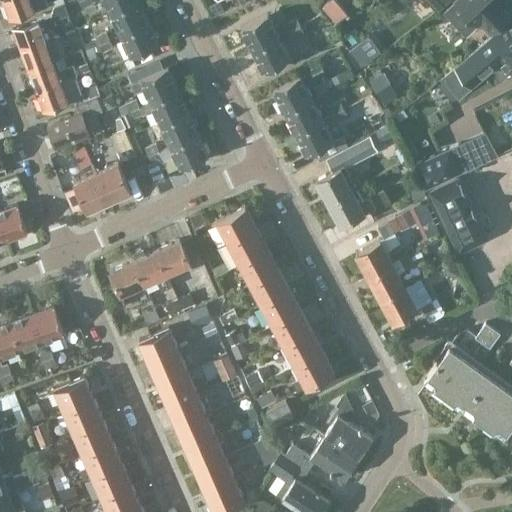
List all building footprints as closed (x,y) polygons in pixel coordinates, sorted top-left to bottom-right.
[(1,0),(8,17),(47,3),(45,0),(1,0)] [(104,0),(109,11),(133,0),(104,0)] [(147,21),(137,0),(133,0),(109,11),(119,33),(147,21)] [(328,0),(321,6),(334,22),(346,11),(336,0),(328,0)] [(453,0),(442,10),(464,33),(479,19),(491,30),(511,12),(500,0),(453,0)] [(12,28),(20,49),(45,40),(42,31),(56,26),(53,19),(68,14),(63,2),(52,6),(55,12),(12,28)] [(239,27),(250,49),(278,35),(267,13),(239,27)] [(285,22),(289,29),(299,24),(296,16),(285,22)] [(511,16),(442,76),(445,80),(445,79),(443,77),(454,67),(468,83),(496,59),(508,72),(511,68),(511,16)] [(157,43),(147,21),(119,33),(129,56),(157,43)] [(299,24),(289,29),(293,37),(303,31),(299,24)] [(93,35),(97,43),(108,38),(104,30),(93,35)] [(27,69),(52,60),(66,55),(59,35),(45,40),(20,49),(27,69)] [(289,57),(278,35),(250,49),(262,71),(289,57)] [(111,46),(108,38),(97,43),(101,51),(111,46)] [(329,68),(337,64),(328,48),(320,52),(329,68)] [(60,80),(56,69),(52,60),(27,69),(34,89),(60,80)] [(60,80),(76,74),(77,74),(72,63),(56,69),(60,80)] [(320,63),(309,68),(314,77),(324,71),(320,63)] [(143,86),(149,100),(177,87),(167,65),(131,81),(135,90),(143,86)] [(378,70),(366,77),(383,104),(396,96),(382,73),(381,74),(378,70)] [(67,101),(76,98),(83,96),(81,89),(76,74),(60,80),(67,101)] [(271,89),(282,111),(310,96),(298,74),(271,89)] [(67,101),(60,80),(34,89),(42,110),(67,101)] [(76,98),(76,102),(96,94),(103,110),(113,106),(107,93),(100,96),(100,93),(96,83),(82,89),(81,89),(83,96),(76,98)] [(187,109),(177,87),(149,100),(141,103),(122,112),(127,125),(136,121),(134,116),(153,108),(159,122),(187,109)] [(83,117),(94,113),(103,110),(96,94),(76,102),(79,111),(81,110),(83,117)] [(120,105),(122,112),(141,103),(137,96),(126,101),(119,105),(120,105)] [(282,111),(294,132),(321,118),(310,96),(282,111)] [(328,104),(332,112),(343,107),(339,99),(328,104)] [(347,114),(343,107),(332,112),(336,120),(347,114)] [(187,109),(159,122),(169,144),(196,132),(187,109)] [(94,113),(83,117),(81,110),(79,111),(47,123),(55,145),(100,128),(94,113)] [(494,114),(482,119),(489,135),(501,131),(494,114)] [(333,140),(321,118),(294,132),(305,154),(314,150),(333,140)] [(207,154),(196,132),(169,144),(158,149),(147,154),(151,161),(161,157),(161,158),(173,153),(179,167),(207,154)] [(333,140),(314,150),(318,158),(346,144),(342,135),(333,140)] [(333,169),(340,165),(341,166),(376,147),(370,135),(327,158),(333,169)] [(158,149),(155,141),(144,146),(147,154),(158,149)] [(460,142),(412,163),(423,187),(471,165),(460,142)] [(126,174),(137,172),(132,147),(121,150),(126,174)] [(129,189),(128,187),(117,161),(95,171),(107,198),(129,189)] [(327,200),(352,187),(358,184),(353,176),(348,179),(341,166),(340,165),(333,169),(316,178),(327,200)] [(107,198),(95,171),(73,180),(85,208),(107,198)] [(486,238),(485,235),(459,179),(458,179),(457,177),(429,190),(458,251),(486,238)] [(74,184),(62,190),(70,209),(83,203),(74,184)] [(352,187),(327,200),(339,223),(364,210),(359,201),(352,187)] [(382,188),(370,195),(375,205),(368,209),(374,220),(394,209),(382,188)] [(370,195),(359,201),(364,210),(365,211),(368,209),(375,205),(370,195)] [(16,203),(0,209),(0,226),(4,239),(26,231),(16,203)] [(217,220),(228,242),(255,227),(244,206),(217,220)] [(382,237),(394,231),(388,220),(377,226),(382,237)] [(255,227),(228,242),(239,262),(267,247),(255,227)] [(155,248),(166,273),(189,263),(178,238),(155,248)] [(208,238),(200,241),(205,253),(213,250),(208,238)] [(354,251),(367,274),(391,261),(379,238),(354,251)] [(239,262),(251,282),(278,268),(267,247),(239,262)] [(171,285),(166,273),(155,248),(144,253),(142,249),(132,253),(134,257),(132,258),(143,283),(155,278),(160,289),(171,285)] [(407,253),(391,261),(367,274),(379,297),(403,283),(397,272),(422,259),(417,249),(408,254),(407,253)] [(143,283),(132,258),(109,269),(119,293),(143,283)] [(226,260),(212,268),(216,275),(230,267),(226,260)] [(278,268),(251,282),(262,303),(289,288),(278,268)] [(403,283),(379,297),(391,319),(415,306),(403,283)] [(300,309),(289,288),(262,303),(273,323),(300,309)] [(177,297),(181,307),(193,302),(189,292),(177,297)] [(169,312),(181,307),(177,297),(165,302),(169,312)] [(430,298),(419,304),(426,315),(436,309),(430,298)] [(30,312),(40,340),(43,347),(38,349),(41,357),(52,353),(51,349),(66,344),(52,304),(30,312)] [(142,313),(146,322),(159,317),(155,307),(142,313)] [(300,309),(273,323),(284,344),(311,329),(300,309)] [(30,312),(9,320),(19,347),(40,340),(30,312)] [(9,320),(0,322),(0,353),(19,347),(9,320)] [(484,321),(479,328),(486,334),(492,326),(484,321)] [(139,338),(149,360),(178,348),(168,326),(139,338)] [(492,326),(486,334),(494,339),(499,332),(492,326)] [(474,336),(481,341),(486,334),(479,328),(474,336)] [(322,350),(311,329),(284,344),(295,364),(322,350)] [(486,334),(481,341),(488,346),(494,339),(486,334)] [(217,369),(232,365),(225,344),(210,349),(217,369)] [(511,390),(448,344),(426,374),(433,379),(434,385),(433,386),(443,393),(452,400),(454,399),(459,398),(472,407),(474,413),(472,415),(482,422),(492,429),(493,427),(499,427),(506,431),(511,420),(511,390)] [(178,348),(149,360),(158,382),(187,369),(178,348)] [(334,371),(322,350),(295,364),(301,376),(292,381),(297,391),(334,371)] [(52,353),(41,357),(44,366),(55,362),(52,353)] [(0,364),(0,373),(9,370),(6,362),(0,364)] [(196,391),(187,369),(158,382),(167,403),(196,391)] [(9,370),(0,373),(0,379),(1,382),(12,378),(9,370)] [(55,388),(64,410),(93,398),(83,376),(55,388)] [(322,432),(357,455),(371,434),(347,418),(352,410),(342,390),(323,419),(328,422),(322,432)] [(196,391),(167,403),(177,425),(206,412),(196,391)] [(93,398),(64,410),(74,431),(102,419),(93,398)] [(272,423),(292,412),(285,399),(265,410),(272,423)] [(215,434),(206,412),(177,425),(186,446),(215,434)] [(44,419),(32,424),(41,445),(53,440),(44,419)] [(74,431),(83,453),(111,441),(102,419),(74,431)] [(13,439),(22,436),(17,423),(8,426),(13,439)] [(0,439),(1,443),(13,439),(8,426),(0,429),(0,439)] [(343,477),(357,455),(322,432),(308,453),(292,442),(284,452),(308,469),(314,458),(343,477)] [(224,455),(215,434),(186,446),(195,468),(224,455)] [(111,441),(83,453),(92,474),(121,462),(111,441)] [(301,480),(308,469),(284,452),(280,449),(267,468),(285,479),(275,495),(279,498),(300,511),(319,511),(329,498),(301,480)] [(224,455),(195,468),(204,489),(233,476),(224,455)] [(92,474),(101,496),(130,483),(121,462),(92,474)] [(0,468),(0,487),(15,482),(11,471),(2,475),(0,468)] [(36,474),(16,482),(18,487),(38,479),(36,474)] [(55,482),(62,500),(80,493),(73,475),(55,482)] [(243,499),(233,476),(204,489),(214,511),(243,499)] [(25,511),(15,482),(0,487),(0,511),(25,511)] [(130,483),(101,496),(108,511),(122,511),(139,505),(130,483)]
